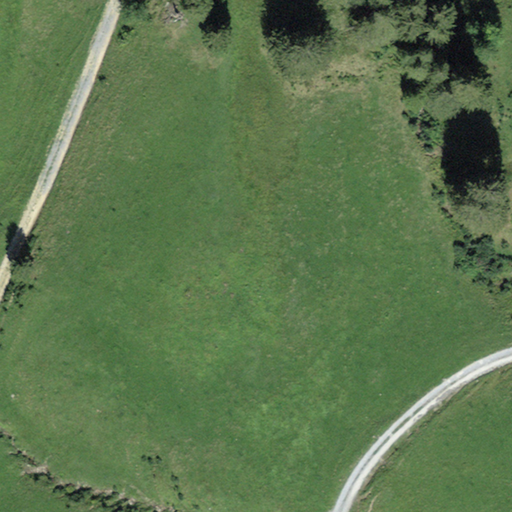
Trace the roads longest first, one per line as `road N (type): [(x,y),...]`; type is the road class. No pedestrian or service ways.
road 1 (track): [(106,0),(0,289)]
road 2 (track): [(511,368),(433,399),(351,479),(336,511)]
